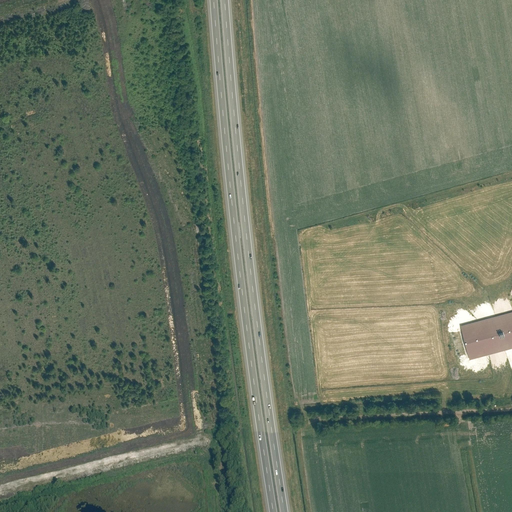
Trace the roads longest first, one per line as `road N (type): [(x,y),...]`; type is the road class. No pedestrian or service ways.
road 1 (motorway): [(284,511),(224,0)]
road 2 (motorway): [(210,0),(269,511)]
road 3 (track): [(0,489),(210,437)]
road 4 (track): [(308,419),(511,410)]
